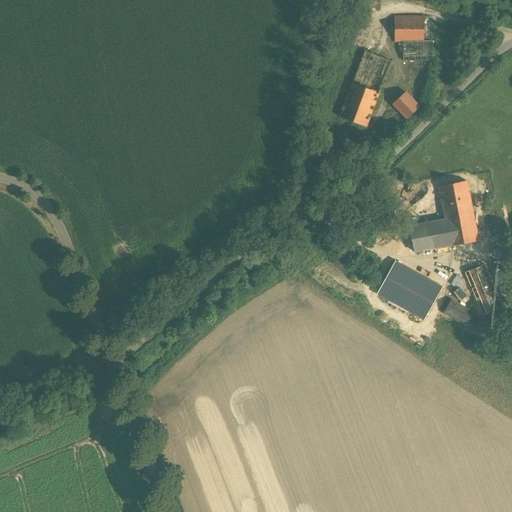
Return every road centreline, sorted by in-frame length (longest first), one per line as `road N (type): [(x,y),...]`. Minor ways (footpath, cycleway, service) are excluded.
road 1 (unclassified): [(511,42),(356,184),(256,243),(111,361)]
road 2 (unclassified): [(0,178),(43,202),(62,228),(111,361)]
road 3 (unclassified): [(111,361),(168,511)]
road 4 (unknown): [(294,222),(384,266),(436,267)]
